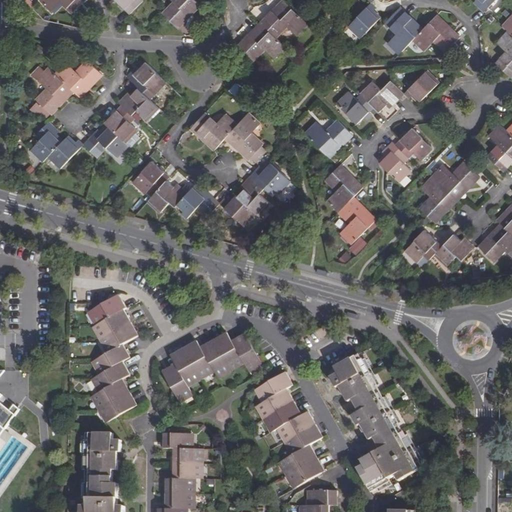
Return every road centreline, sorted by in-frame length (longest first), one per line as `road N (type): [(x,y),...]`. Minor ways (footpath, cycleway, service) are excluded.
road 1 (residential): [(215,314),(272,330),(299,361),(352,494),(351,511)]
road 2 (residential): [(0,199),(226,263)]
road 3 (residential): [(226,263),(445,325)]
road 4 (residential): [(149,511),(146,420),(153,403),(142,377),(145,353),(169,339)]
road 5 (residential): [(223,169),(191,172),(164,147),(202,103),(204,50)]
road 6 (residential): [(414,0),(452,6),(471,23),(481,102)]
road 7 (unclassified): [(483,511),(476,368)]
road 8 (residential): [(481,102),(399,118),(367,157)]
